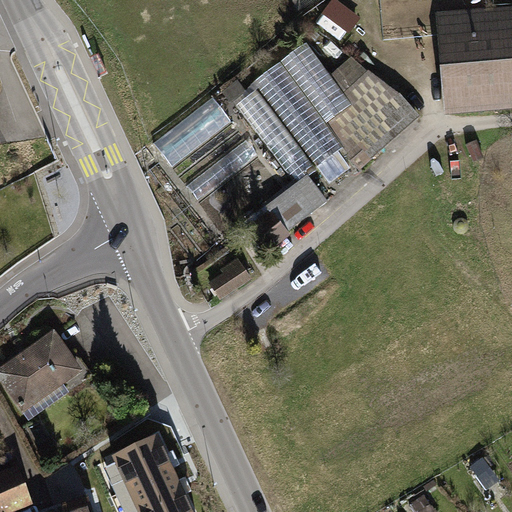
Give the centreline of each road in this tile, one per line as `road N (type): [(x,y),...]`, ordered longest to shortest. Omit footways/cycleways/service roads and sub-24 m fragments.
road 1 (tertiary): [(133,234),(255,511)]
road 2 (tertiary): [(19,0),(133,234)]
road 3 (residential): [(0,307),(133,234)]
